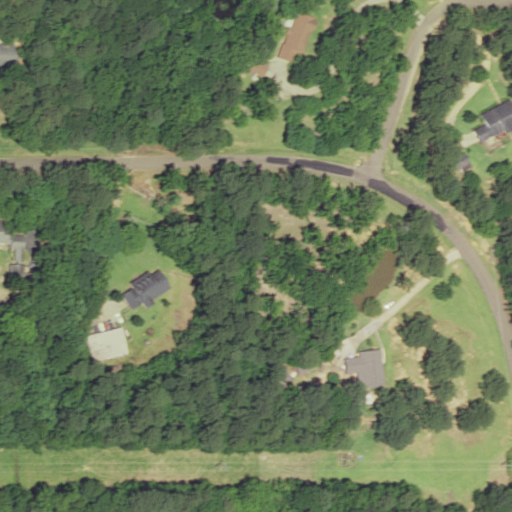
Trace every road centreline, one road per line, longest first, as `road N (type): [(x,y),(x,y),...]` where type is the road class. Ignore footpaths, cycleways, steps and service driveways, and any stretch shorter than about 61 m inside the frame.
road 1 (residential): [(511,360),(482,275),(441,217),(342,167),(211,158),(0,160)]
road 2 (residential): [(368,179),(431,10),(511,1)]
